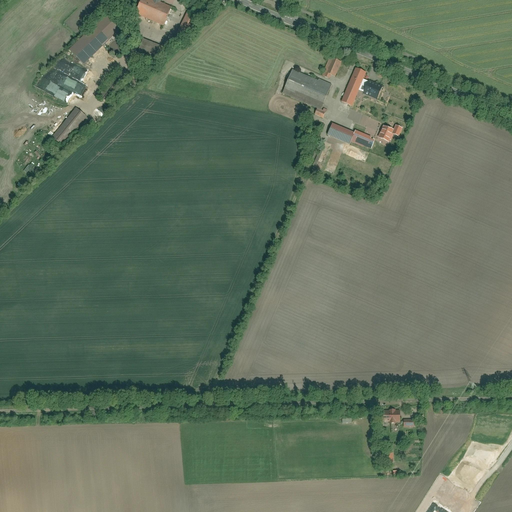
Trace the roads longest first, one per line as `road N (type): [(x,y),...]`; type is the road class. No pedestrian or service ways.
road 1 (unclassified): [(511,398),(0,409)]
road 2 (secondary): [(511,114),(237,0)]
